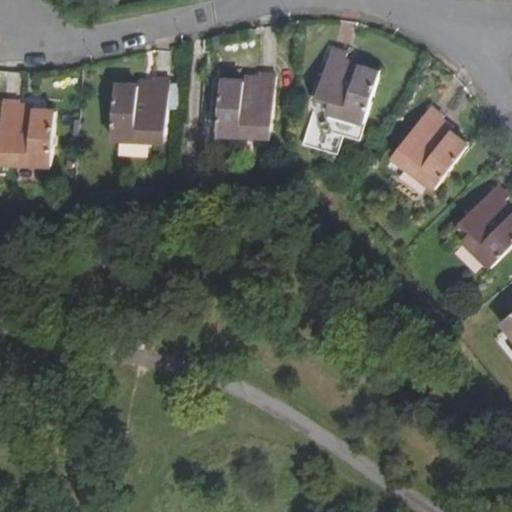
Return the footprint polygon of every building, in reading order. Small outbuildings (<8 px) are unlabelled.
[(333,51),(317,105),(331,109),(329,115),(367,126),(382,74),(360,67),(358,76),(345,72),(349,55),(333,51)] [(246,83),(223,82),(221,132),(241,133),(241,140),(275,141),(278,76),(259,76),(259,94),(246,94),(246,83)] [(140,87),(118,86),(116,136),(135,136),(135,143),(168,143),(172,81),(154,80),(154,97),(140,97),(140,87)] [(20,103),(3,103),(0,155),(0,158),(15,159),(15,165),(54,167),(57,113),(35,112),(34,124),(19,124),(20,103)] [(431,109),(398,154),(410,163),(407,169),(437,191),(470,148),(451,133),(445,142),(434,134),(445,119),(431,109)] [(124,145),(123,156),(152,156),(152,146),(124,145)] [(499,187),(458,228),(469,239),(464,244),(492,270),(511,250),(511,218),(507,223),(497,213),(510,199),(499,187)] [(511,317),(503,325),(511,335),(511,317)]
